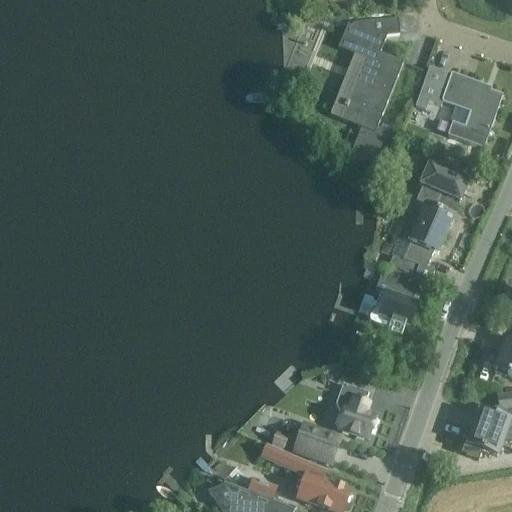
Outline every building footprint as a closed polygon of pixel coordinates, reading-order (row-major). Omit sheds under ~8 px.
[(351,154),(381,165),(393,135),(377,128),(403,64),(380,55),(387,37),(399,36),(398,20),(348,25),(338,50),(374,64),(364,91),(354,87),(341,121),(361,130),(351,154)] [(452,124),(447,138),(484,150),(502,97),(480,89),(481,86),(452,76),(451,77),(429,70),(416,108),(426,111),(429,103),(441,107),(443,102),(471,112),(465,129),(452,124)] [(438,256),(451,225),(453,219),(449,217),(456,201),(460,203),(469,182),(429,166),(420,186),(423,187),(416,204),(418,205),(402,241),(407,244),(408,243),(411,244),(404,261),(393,257),(388,271),(424,285),(425,283),(431,285),(435,272),(427,270),(434,254),(438,256)] [(422,292),(424,285),(388,271),(386,277),(381,275),(375,294),(381,296),(379,301),(375,310),(370,317),(370,318),(370,320),(371,323),(373,324),(389,330),(388,333),(401,338),(405,327),(409,329),(417,307),(411,304),(417,290),(422,292)] [(511,378),(511,340),(507,339),(495,372),(511,378)] [(511,395),(498,398),(500,411),(511,409),(511,395)] [(370,405),(352,399),(349,399),(336,405),(341,416),(336,429),(370,442),(377,420),(370,418),(367,413),(370,405)] [(511,423),(509,422),(480,414),(468,447),(499,458),(511,423)] [(340,438),(303,424),(292,455),(332,469),(343,439),(340,438)] [(261,458),(305,476),(296,501),(330,511),(345,511),(351,493),(324,483),(327,473),(265,447),(261,458)] [(247,493),(273,502),(278,489),(252,480),(247,493)] [(221,511),(294,511),(296,510),(273,502),(247,493),(224,484),(209,494),(221,511)]
